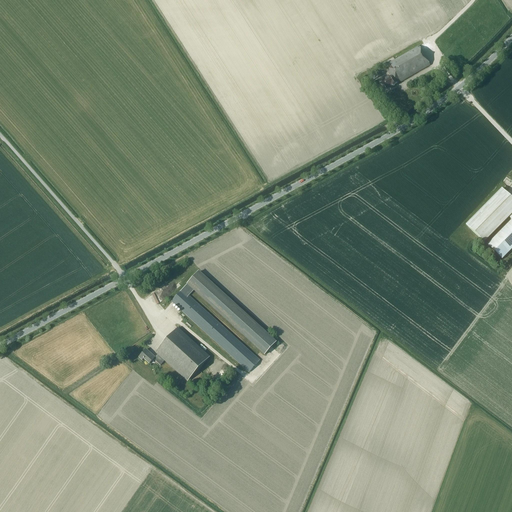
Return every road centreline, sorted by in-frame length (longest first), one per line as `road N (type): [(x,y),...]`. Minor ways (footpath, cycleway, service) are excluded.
road 1 (tertiary): [(126,277),(427,111),(511,37)]
road 2 (unclassified): [(126,277),(0,134)]
road 3 (tertiary): [(0,344),(126,277)]
